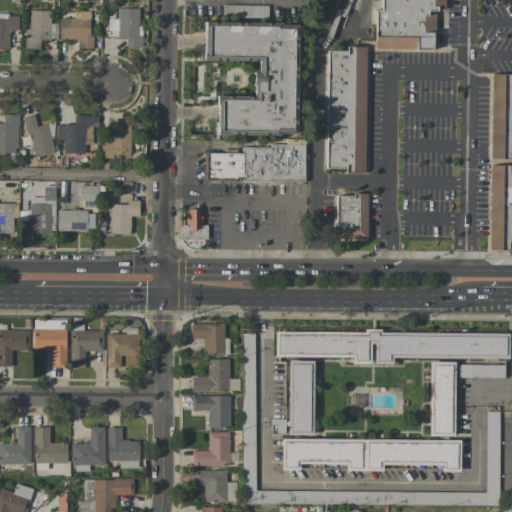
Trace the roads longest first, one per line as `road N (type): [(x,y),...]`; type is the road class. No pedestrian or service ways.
road 1 (residential): [(167,0),(164,486),(157,511)]
road 2 (primary): [(161,296),(482,297)]
road 3 (residential): [(162,393),(0,393)]
road 4 (primary): [(161,268),(0,265)]
road 5 (primary): [(395,270),(235,269)]
road 6 (primary): [(31,295),(161,296)]
